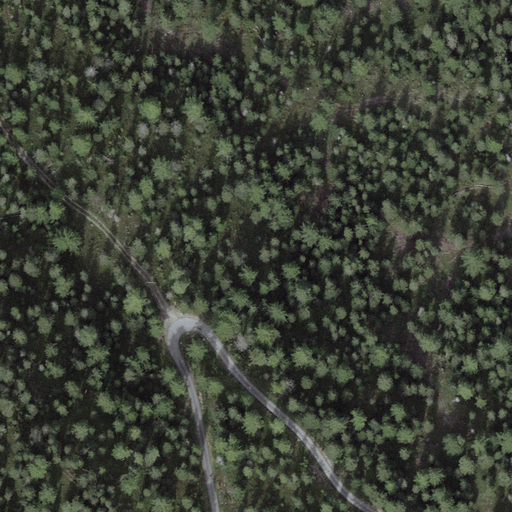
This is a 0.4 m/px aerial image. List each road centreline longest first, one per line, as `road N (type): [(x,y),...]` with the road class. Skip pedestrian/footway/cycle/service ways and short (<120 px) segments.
road 1 (track): [(373,511),(336,482),(210,337),(186,323),(177,324),(173,345),(195,394),(217,511)]
road 2 (track): [(177,324),(0,104)]
